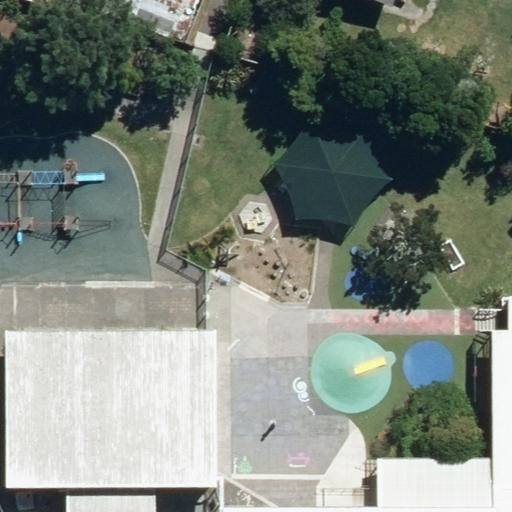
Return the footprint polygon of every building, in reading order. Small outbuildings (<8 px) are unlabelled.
[(90,0),(89,4),(171,35),(184,0),(90,0)] [(347,0),(389,16),(395,0),(347,0)] [(280,193),(291,222),(321,222),(347,229),(356,215),(366,200),(386,182),(374,161),(359,123),(303,123),(282,150),(268,166),(280,193)] [(511,511),(511,298),(497,299),(498,335),(483,334),(484,511),(248,511),(511,511)] [(0,503),(56,503),(56,511),(145,511),(145,502),(214,502),(214,342),(0,343),(0,503)]
